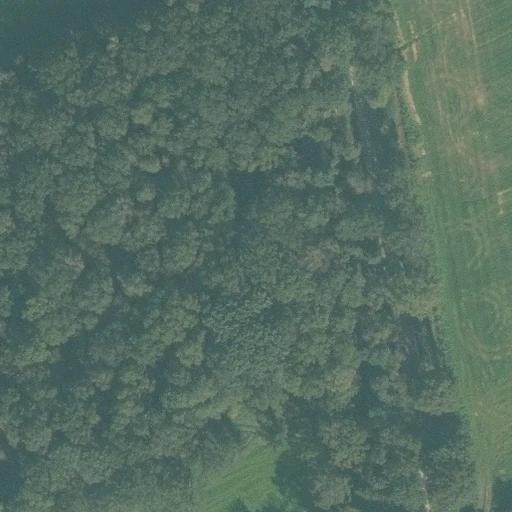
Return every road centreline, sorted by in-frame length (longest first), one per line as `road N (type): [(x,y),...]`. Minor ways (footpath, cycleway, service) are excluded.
road 1 (tertiary): [(439,511),(348,0)]
road 2 (track): [(424,423),(340,422),(307,380),(285,365),(260,362),(0,489)]
